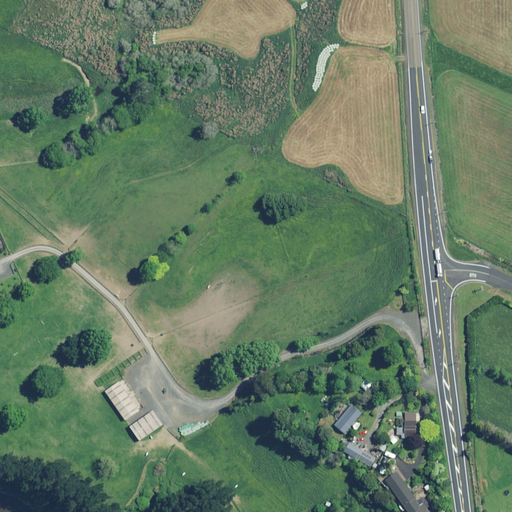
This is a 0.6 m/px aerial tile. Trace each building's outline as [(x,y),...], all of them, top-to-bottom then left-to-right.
[(143,408),(124,380),(106,392),(125,420),(143,408)] [(356,406),(340,429),(352,437),(367,414),(356,406)] [(157,415),(154,411),(130,427),(140,441),(163,425),(157,415)] [(414,422),(415,411),(402,411),(402,417),(396,417),(396,426),(398,426),(398,434),(404,434),(404,439),(418,439),(418,435),(418,425),(418,422),(414,422)] [(398,440),(392,435),(388,439),(394,444),(398,440)] [(382,463),(355,449),(349,460),(376,475),(382,463)] [(428,511),(405,481),(394,489),(410,511),(433,511),(432,510),(429,511),(428,511)] [(429,484),(424,487),(428,492),(433,489),(429,484)]
